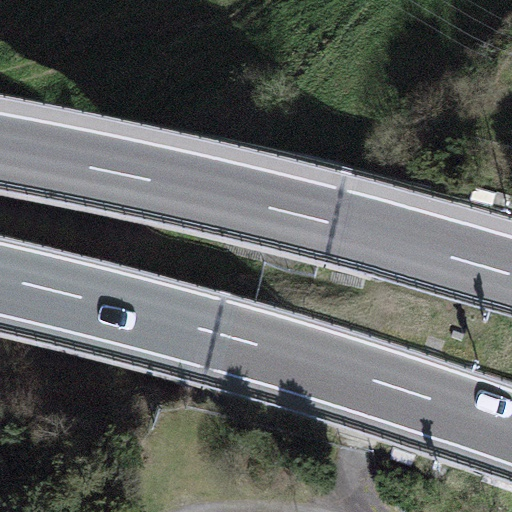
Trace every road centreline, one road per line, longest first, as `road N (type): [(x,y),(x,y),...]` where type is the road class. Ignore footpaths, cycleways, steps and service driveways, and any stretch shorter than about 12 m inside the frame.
road 1 (motorway): [(0,281),(340,371),(511,427)]
road 2 (motorway): [(511,274),(331,224),(0,152)]
